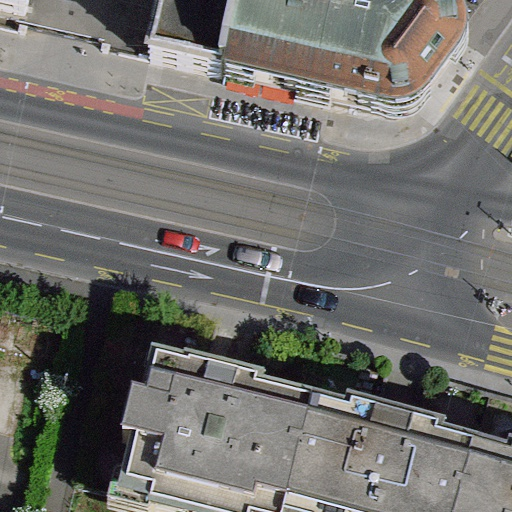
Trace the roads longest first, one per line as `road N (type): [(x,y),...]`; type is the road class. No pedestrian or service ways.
road 1 (secondary): [(433,193),(0,96)]
road 2 (secondary): [(0,222),(394,315)]
road 3 (tertiary): [(433,193),(394,315)]
road 4 (secondary): [(394,315),(511,357)]
road 5 (tertiary): [(511,102),(433,193)]
